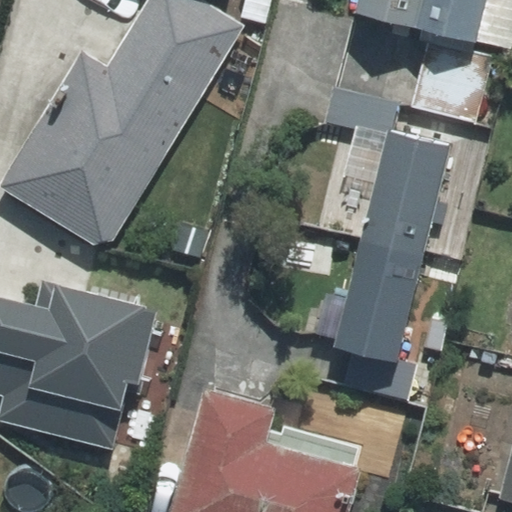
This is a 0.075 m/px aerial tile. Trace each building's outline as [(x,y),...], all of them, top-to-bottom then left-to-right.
[(122,253),(202,114),(260,15),(235,0),(154,0),(117,65),(88,48),(7,186),(122,253)] [(373,0),(371,11),(496,38),(504,0),(373,0)] [(401,122),(364,297),(334,291),(325,332),(419,353),(466,135),(401,122)] [(229,213),(187,206),(176,264),(218,272),(229,213)] [(140,452),(175,300),(55,272),(50,291),(7,282),(4,293),(0,292),(0,375),(9,378),(6,393),(32,399),(26,426),(140,452)] [(301,422),(307,401),(224,378),(187,511),(367,511),(386,445),(301,422)]
